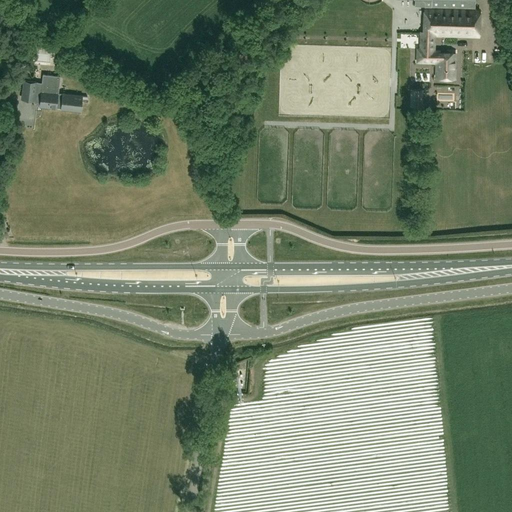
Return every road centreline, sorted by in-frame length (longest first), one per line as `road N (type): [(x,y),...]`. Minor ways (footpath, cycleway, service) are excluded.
road 1 (unclassified): [(511,289),(219,334)]
road 2 (primary): [(225,289),(511,270)]
road 3 (unclassified): [(231,223),(286,226),(361,250),(511,244)]
road 4 (primary): [(511,263),(229,266)]
road 5 (unclassified): [(0,250),(97,251),(173,227),(231,223)]
road 6 (primary): [(229,266),(0,265)]
road 7 (primary): [(0,276),(225,289)]
road 8 (unclassified): [(219,334),(176,334),(123,315),(0,294)]
road 9 (unclassified): [(191,511),(219,334)]
